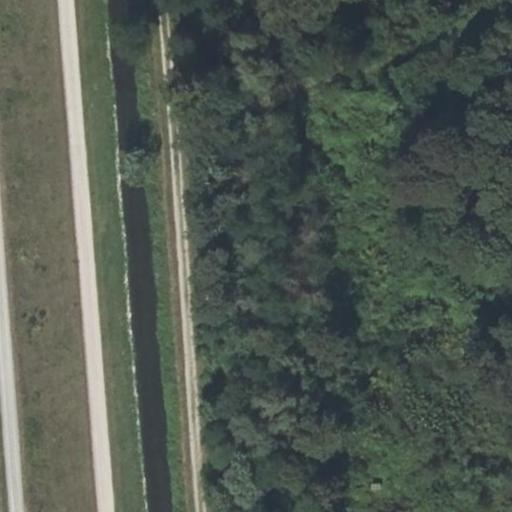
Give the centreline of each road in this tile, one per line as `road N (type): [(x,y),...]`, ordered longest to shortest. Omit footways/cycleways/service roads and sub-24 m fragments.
road 1 (track): [(63,0),(105,511)]
road 2 (track): [(163,0),(197,511)]
road 3 (track): [(511,30),(173,132)]
road 4 (track): [(19,511),(0,256)]
